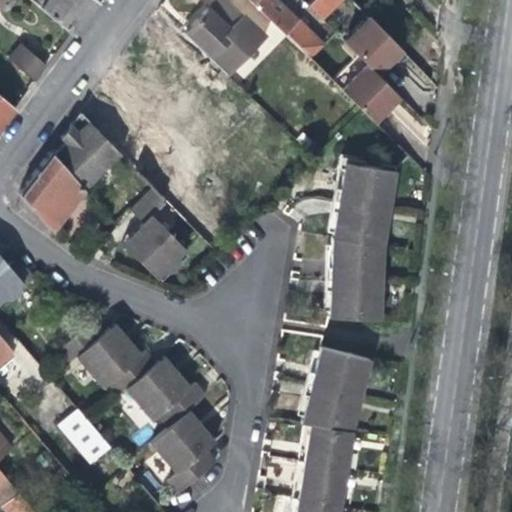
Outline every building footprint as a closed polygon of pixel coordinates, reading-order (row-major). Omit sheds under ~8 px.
[(92,2),(89,0),(28,0),(68,34),(83,15),(92,2)] [(238,85),(274,48),(224,0),(214,0),(198,17),(184,33),(238,85)] [(272,0),(245,0),(290,44),(294,39),(289,35),(298,25),(272,0)] [(345,0),(326,0),(336,10),(345,0)] [(360,60),(374,73),(398,50),(366,18),(342,42),(359,58),(360,60)] [(15,43),(4,57),(32,81),(43,66),(15,43)] [(405,103),(374,73),(360,60),(359,58),(331,86),(372,126),(386,112),(391,117),(405,103)] [(0,123),(11,109),(0,99),(0,123)] [(64,144),(52,155),(84,190),(120,155),(108,144),(81,115),(67,126),(70,129),(62,137),(59,139),(64,144)] [(88,195),(84,190),(52,155),(48,152),(16,195),(47,231),(78,197),(83,203),(88,195)] [(388,182),(390,171),(338,162),(335,178),(364,206),(377,218),(381,188),(387,189),(388,182)] [(330,207),(325,239),(324,279),(323,318),(376,319),(376,300),(371,300),(371,262),(377,262),(378,244),(381,227),(375,226),(377,218),(364,206),(335,178),(330,207)] [(141,224),(137,237),(127,247),(156,280),(163,274),(169,275),(177,266),(177,259),(184,251),(151,218),(164,205),(160,202),(163,200),(151,189),(128,211),(141,224)] [(133,231),(122,241),(127,247),(137,237),(133,231)] [(119,245),(124,250),(127,247),(122,241),(119,245)] [(155,281),(156,280),(127,247),(124,250),(155,281)] [(0,301),(7,302),(17,294),(17,287),(27,278),(17,264),(6,264),(0,256),(0,301)] [(117,396),(124,390),(154,364),(143,351),(138,355),(130,345),(116,340),(106,329),(102,332),(91,319),(52,352),(64,365),(74,356),(100,387),(106,382),(117,396)] [(111,324),(106,329),(116,340),(122,336),(111,324)] [(312,355),(350,395),(351,393),(355,375),(361,376),(365,358),(314,347),(312,355)] [(301,447),(339,491),(341,479),(342,471),(347,444),(352,412),(346,411),(349,402),(350,395),(312,355),(295,423),(304,425),(301,447)] [(161,357),(156,362),(168,373),(172,369),(161,357)] [(178,377),(168,373),(156,362),(154,364),(124,390),(151,420),(156,416),(166,428),(147,444),(173,474),(165,482),(175,494),(214,461),(205,451),(215,443),(206,433),(194,429),(193,428),(181,415),(187,411),(204,395),(193,383),(188,388),(178,377)] [(56,426),(89,464),(107,449),(74,411),(56,426)] [(198,424),(187,411),(181,415),(193,428),(198,424)] [(0,438),(0,457),(9,449),(0,438)] [(335,511),(339,491),(301,447),(299,462),(291,511),(335,511)] [(30,511),(3,479),(0,481),(0,507),(3,511),(30,511)]
